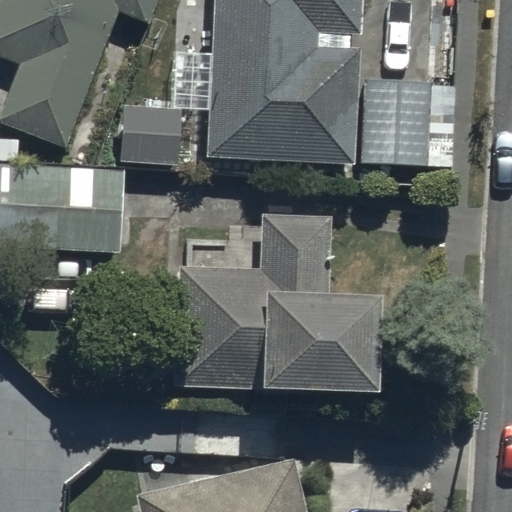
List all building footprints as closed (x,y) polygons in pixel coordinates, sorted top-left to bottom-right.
[(0,0),(0,125),(64,150),(118,12),(150,25),(159,0),(0,0)] [(213,0),(205,160),(353,168),(362,0),(213,0)] [(170,161),(171,110),(113,108),(111,159),(170,161)] [(0,248),(118,252),(119,166),(15,164),(16,141),(0,140),(0,248)] [(181,266),(172,390),(379,399),(384,295),(326,298),(332,217),(266,212),(261,272),(181,266)] [(130,489),(135,511),(301,511),(287,452),(130,489)]
